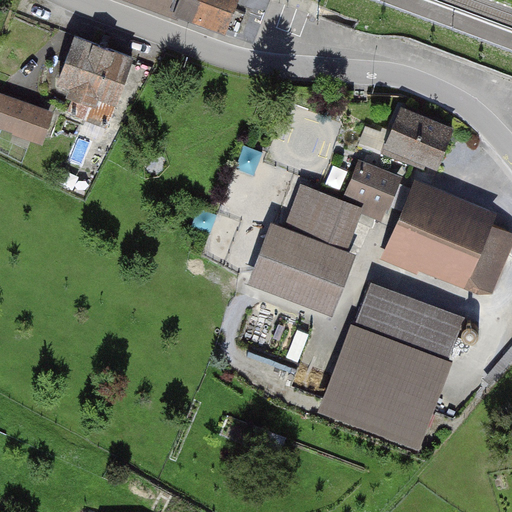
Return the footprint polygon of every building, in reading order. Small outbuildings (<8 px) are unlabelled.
[(249,38),(263,0),(141,0),(179,14),(180,11),(249,38)] [(71,37),(55,85),(118,106),(135,58),(71,37)] [(317,116),(342,124),(351,96),(327,88),(317,116)] [(0,134),(43,149),(56,111),(0,92),(0,134)] [(403,108),(385,150),(412,161),(415,154),(438,163),(452,128),(403,108)] [(397,180),(362,165),(346,203),(381,218),(397,180)] [(414,191),(386,257),(418,270),(422,261),(487,289),(511,232),(433,199),(436,191),(425,186),(421,194),(414,191)] [(276,226),(258,273),(328,299),(346,252),(328,246),(343,204),(308,191),(292,232),(276,226)] [(459,313),(366,280),(350,321),(443,355),(459,313)] [(451,359),(350,321),(316,410),(417,448),(451,359)] [(243,348),(236,361),(255,371),(262,358),(243,348)]
